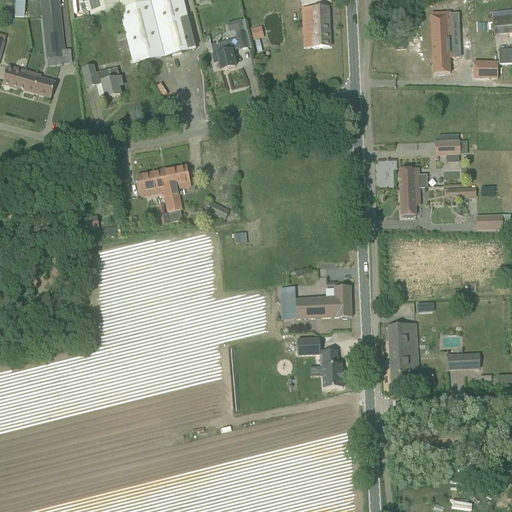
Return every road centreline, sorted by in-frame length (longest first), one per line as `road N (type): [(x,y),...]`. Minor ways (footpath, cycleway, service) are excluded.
road 1 (unclassified): [(0,126),(87,148),(116,147),(305,103),(356,100)]
road 2 (secondary): [(373,402),(356,100)]
road 3 (unclassified): [(373,402),(511,397)]
